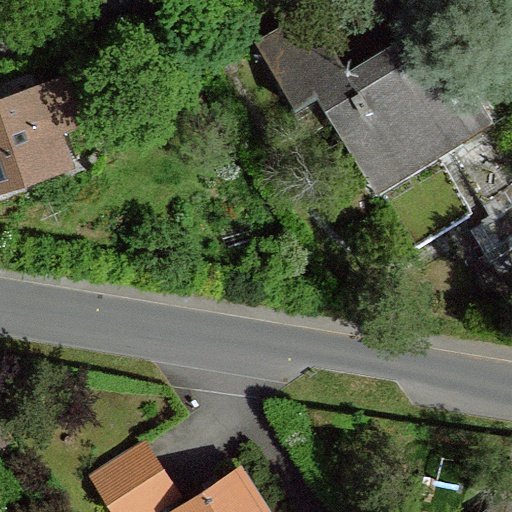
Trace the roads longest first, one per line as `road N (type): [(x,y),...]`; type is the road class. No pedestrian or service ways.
road 1 (residential): [(511,390),(0,306)]
road 2 (residential): [(139,0),(0,47)]
